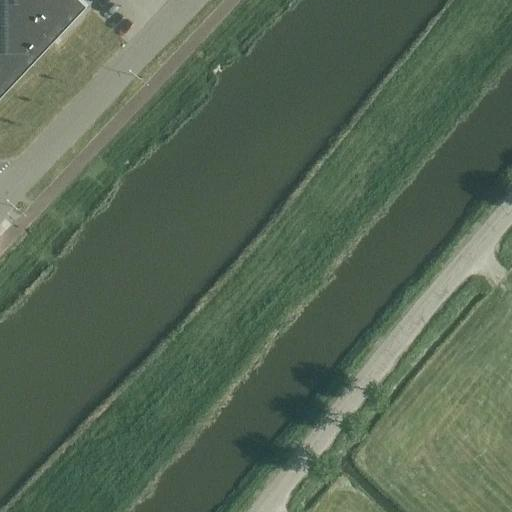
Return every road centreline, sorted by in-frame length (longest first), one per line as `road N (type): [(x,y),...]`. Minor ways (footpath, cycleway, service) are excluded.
road 1 (unclassified): [(258,511),(511,219)]
road 2 (unclassified): [(189,0),(7,195)]
